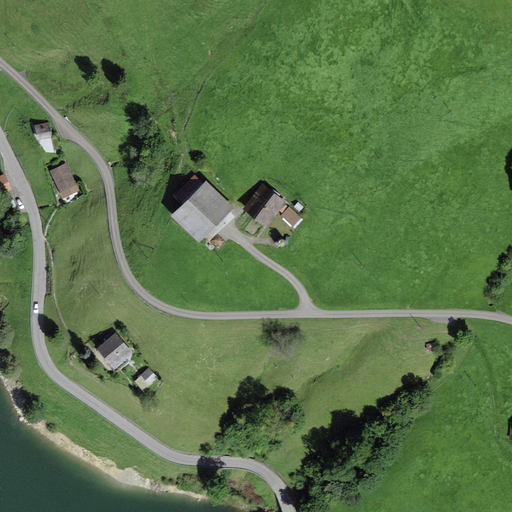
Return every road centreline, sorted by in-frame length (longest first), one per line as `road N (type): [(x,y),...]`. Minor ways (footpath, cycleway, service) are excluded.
road 1 (track): [(0,61),(105,169),(123,264),(140,291),(165,308),(210,316),(444,312),(511,320)]
road 2 (unclassified): [(289,511),(258,467),(159,449),(52,371),(39,344),(36,224),(0,140)]
road 3 (track): [(508,454),(482,345),(444,312)]
